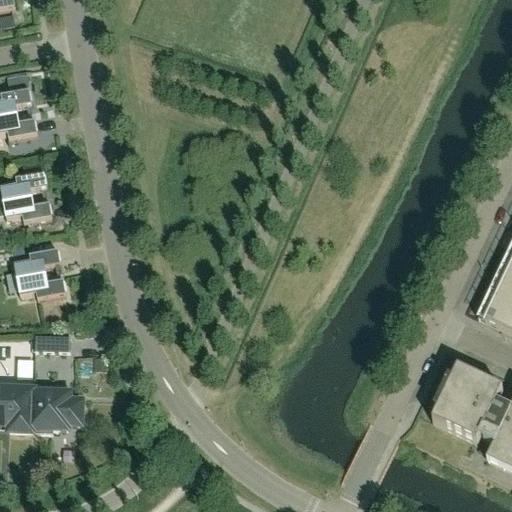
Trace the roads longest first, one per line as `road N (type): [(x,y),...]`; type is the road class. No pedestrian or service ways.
road 1 (tertiary): [(188,416),(129,302),(80,42)]
road 2 (residential): [(347,511),(436,328)]
road 3 (residential): [(436,328),(511,173)]
road 4 (tertiary): [(311,511),(238,465),(188,416)]
road 5 (unclassified): [(90,511),(151,469),(188,416)]
